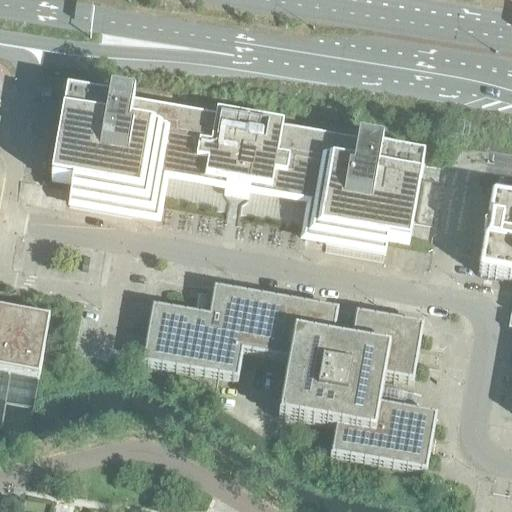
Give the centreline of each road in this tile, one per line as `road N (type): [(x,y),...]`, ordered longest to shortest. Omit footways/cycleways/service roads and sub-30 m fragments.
road 1 (residential): [(511,466),(485,460),(473,444),(488,333),(470,305),(5,218)]
road 2 (secondary): [(0,38),(246,65),(322,63)]
road 3 (secondary): [(199,36),(511,75)]
road 4 (residential): [(249,511),(163,460),(121,453),(0,483)]
road 5 (secondary): [(0,5),(199,36)]
road 6 (secondary): [(322,63),(511,99)]
road 7 (secondary): [(511,35),(332,6)]
road 8 (secondary): [(199,36),(322,63)]
